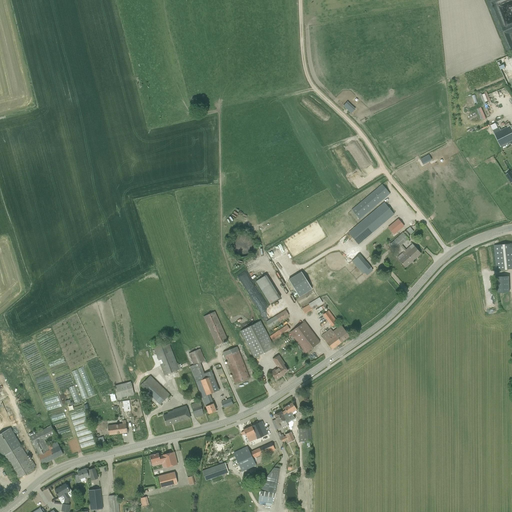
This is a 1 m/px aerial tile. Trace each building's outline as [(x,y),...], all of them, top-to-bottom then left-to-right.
[(479,93),(484,105),(490,102),(485,90),(479,93)] [(480,120),(485,118),(480,107),(475,109),(480,120)] [(494,134),(500,147),(511,140),(511,129),(510,126),(500,131),(499,128),(493,131),(494,134)] [(422,164),(431,160),(428,154),(419,159),(422,164)] [(351,210),(359,220),(390,194),(382,185),(351,210)] [(380,206),(379,207),(348,233),(358,245),(394,214),(384,203),(381,205),(380,206)] [(394,234),(404,226),(398,219),(388,227),(394,234)] [(409,227),(403,233),(407,237),(413,232),(409,227)] [(398,247),(401,245),(408,239),(403,233),(389,245),(394,251),(398,247)] [(511,243),(494,246),(496,270),(511,268),(511,243)] [(401,245),(398,247),(403,252),(397,258),(399,260),(405,267),(420,253),(417,250),(414,246),(412,244),(406,250),(401,245)] [(351,261),(362,274),(370,267),(359,254),(351,261)] [(481,268),(489,268),(489,261),(485,261),(485,258),(480,258),(480,260),(484,260),(484,263),(481,263),(481,268)] [(300,296),(312,288),(301,272),(289,279),(300,296)] [(266,275),(255,282),(270,304),(280,298),(266,275)] [(509,276),(496,277),(496,293),(509,292),(509,276)] [(309,305),(302,309),(305,314),(322,303),(319,297),(308,304),(309,305)] [(285,310),(266,322),(269,327),(289,316),(285,310)] [(328,310),(322,315),(332,327),(337,322),(328,310)] [(203,317),(216,346),(222,343),(226,341),(227,340),(214,312),(203,317)] [(254,358),(274,348),(260,321),(240,331),(254,358)] [(319,342),(305,321),(289,332),(305,353),(319,342)] [(290,329),(286,325),(270,337),(273,341),(290,329)] [(330,329),(321,336),(331,350),(349,337),(341,326),(340,326),(337,328),(332,332),(330,329)] [(164,375),(181,369),(179,364),(177,365),(167,340),(152,346),(164,375)] [(236,347),(222,352),(235,384),(249,378),(236,347)] [(188,354),(193,365),(200,363),(205,361),(200,349),(188,354)] [(285,364),(278,355),(272,360),(277,368),(271,372),(276,380),(281,376),(280,376),(287,371),(283,365),(285,364)] [(193,365),(189,367),(208,414),(216,411),(209,394),(219,390),(211,371),(204,374),(200,363),(193,365)] [(169,395),(150,376),(140,386),(159,405),(169,395)] [(130,382),(114,386),(118,400),(122,399),(121,398),(134,395),(130,382)] [(230,398),(221,402),(223,408),(232,404),(230,398)] [(197,417),(203,415),(199,401),(190,404),(193,413),(195,413),(197,417)] [(292,403),(284,408),(285,410),(292,420),(295,419),(291,413),(296,410),(292,403)] [(166,426),(190,418),(186,406),(173,410),(173,412),(163,415),(166,426)] [(281,412),(274,415),(277,422),(276,422),(278,427),(281,426),(282,427),(287,425),(290,432),(291,432),(294,422),(292,420),(285,410),(281,413),(281,412)] [(109,435),(127,433),(125,420),(122,421),(122,423),(107,425),(109,435)] [(251,426),(243,430),(244,431),(245,434),(249,442),(254,439),(253,438),(256,436),(257,438),(257,439),(267,434),(261,421),(251,426)] [(47,428),(29,437),(33,444),(32,444),(38,456),(42,464),(63,454),(57,441),(47,446),(44,440),(52,436),(54,441),(57,439),(51,426),(46,428),(47,428)] [(310,427),(298,428),(299,438),(307,437),(307,441),(311,441),(310,427)] [(0,452),(2,456),(21,445),(10,428),(0,433),(0,452)] [(280,432),(277,433),(281,442),(286,440),(284,437),(283,435),(281,435),(280,432)] [(290,432),(285,435),(287,439),(289,442),(294,440),(291,432),(290,432)] [(271,443),(259,448),(262,455),(275,450),(271,443)] [(21,445),(2,456),(16,479),(34,469),(33,468),(26,456),(21,445)] [(247,447),(233,454),(242,471),(251,467),(248,462),(253,459),(250,452),(247,447)] [(284,448),(277,453),(279,456),(286,452),(284,448)] [(158,453),(149,455),(152,466),(165,463),(166,467),(177,464),(174,452),(163,455),(159,456),(158,453)] [(29,455),(26,456),(33,468),(35,467),(32,460),(29,455)] [(205,480),(228,472),(225,465),(227,464),(226,462),(202,471),(205,480)] [(83,470),(77,472),(78,474),(79,479),(80,479),(90,475),(91,480),(97,478),(94,468),(86,470),(86,469),(83,470)] [(161,488),(177,483),(174,472),(158,476),(161,488)] [(262,483),(261,491),(275,493),(278,474),(269,473),(262,483)] [(201,500),(239,488),(235,477),(198,489),(201,500)] [(65,483),(54,490),(55,491),(54,491),(54,492),(55,493),(56,494),(59,498),(62,496),(64,499),(63,504),(62,504),(61,511),(67,511),(68,511),(70,505),(69,505),(70,498),(67,493),(70,491),(65,483)] [(89,495),(91,510),(102,509),(100,490),(95,490),(92,491),(92,494),(89,495)] [(110,511),(118,511),(117,495),(108,496),(110,511)] [(140,498),(142,506),(149,505),(146,496),(140,498)]
